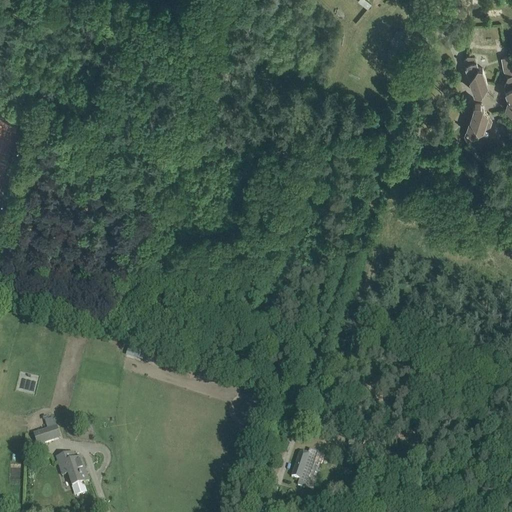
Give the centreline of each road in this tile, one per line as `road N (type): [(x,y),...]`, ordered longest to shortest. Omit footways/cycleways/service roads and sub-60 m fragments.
road 1 (track): [(303,412),(392,136)]
road 2 (track): [(338,511),(424,487),(511,438)]
road 3 (unclassified): [(397,121),(419,135),(441,135),(464,109),(454,51),(428,26)]
road 4 (unclassified): [(392,136),(418,174),(440,187),(466,190),(511,168)]
